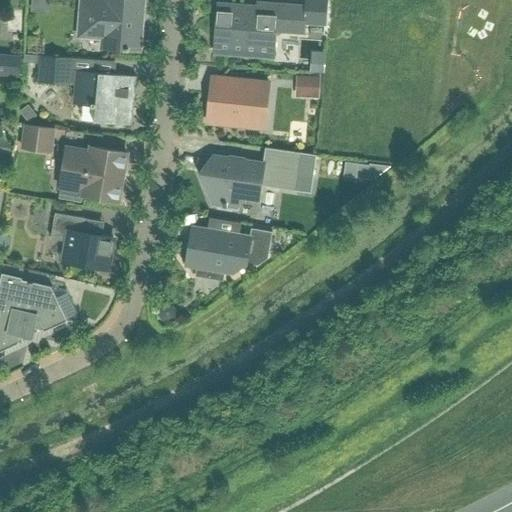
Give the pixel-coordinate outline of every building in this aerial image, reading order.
[(103,48),(139,51),(141,28),(142,28),(143,16),(142,16),(142,0),(106,0),(107,1),(95,0),(82,0),(80,35),(104,37),(103,48)] [(304,33),(306,6),(258,2),(257,6),(218,3),(214,53),(274,58),(276,31),(304,33)] [(0,55),(0,72),(18,75),(20,57),(0,55)] [(71,71),(72,57),(41,55),(39,81),(70,84),(70,82),(75,82),(73,104),(95,106),(94,121),(131,125),(137,76),(77,70),(77,71),(71,71)] [(321,76),(297,74),(296,95),(319,96),(321,76)] [(207,121),(253,126),(265,127),(270,83),(212,77),(210,93),(213,93),(211,103),(209,103),(207,121)] [(56,127),(25,123),(21,149),(52,153),(56,127)] [(67,147),(62,173),(60,186),(84,190),(83,195),(118,201),(127,152),(91,146),(90,151),(67,147)] [(265,147),(265,148),(271,149),(269,164),(213,156),(207,164),(201,172),(204,181),(204,182),(208,191),(218,193),(216,204),(234,207),(235,195),(259,199),(261,185),(296,190),(302,152),(265,147)] [(55,213),(51,238),(68,241),(64,261),(108,269),(113,237),(83,232),(86,218),(55,213)] [(250,235),(192,226),(186,265),(197,267),(196,275),(223,280),(224,271),(233,273),(247,263),(258,265),(268,258),(273,231),(251,228),(250,235)] [(0,233),(0,248),(8,251),(11,236),(0,233)] [(0,351),(20,342),(19,341),(21,334),(32,337),(34,328),(43,330),(44,331),(68,320),(52,285),(22,279),(22,277),(2,273),(0,281),(0,351)] [(80,281),(78,291),(95,295),(98,285),(80,281)]
